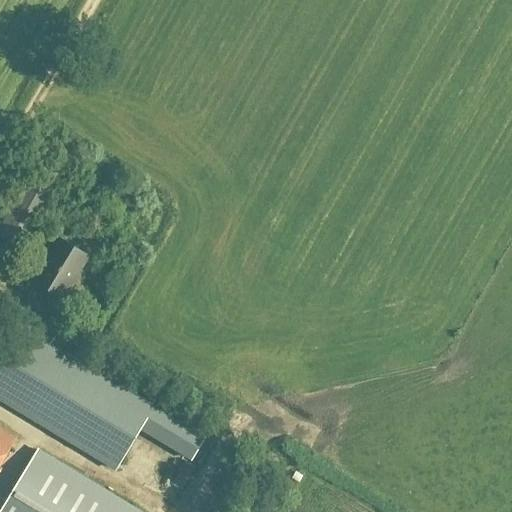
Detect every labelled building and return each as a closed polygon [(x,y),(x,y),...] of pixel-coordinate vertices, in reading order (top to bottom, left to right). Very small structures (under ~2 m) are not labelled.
[(0,236),(22,250),(71,164),(46,151),(0,234),(0,236)] [(61,301),(87,258),(59,240),(32,283),(61,301)] [(0,400),(114,469),(152,406),(15,323),(0,347),(0,400)] [(0,464),(16,438),(0,428),(0,464)] [(134,511),(36,452),(0,510),(0,511),(134,511)] [(175,483),(185,490),(198,469),(188,462),(175,483)]
